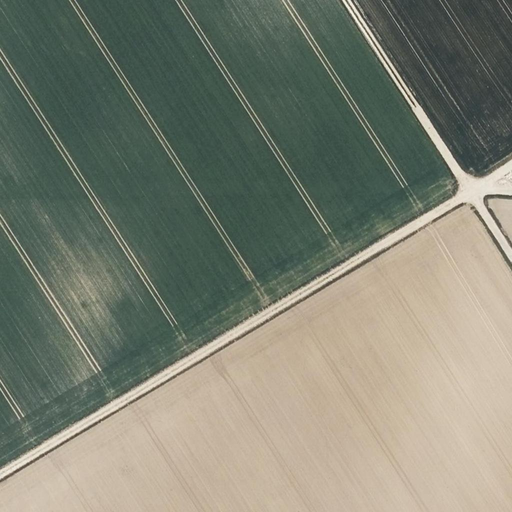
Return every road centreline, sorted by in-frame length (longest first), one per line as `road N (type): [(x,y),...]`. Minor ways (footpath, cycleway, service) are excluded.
road 1 (track): [(389,241),(0,476)]
road 2 (track): [(355,0),(511,247)]
